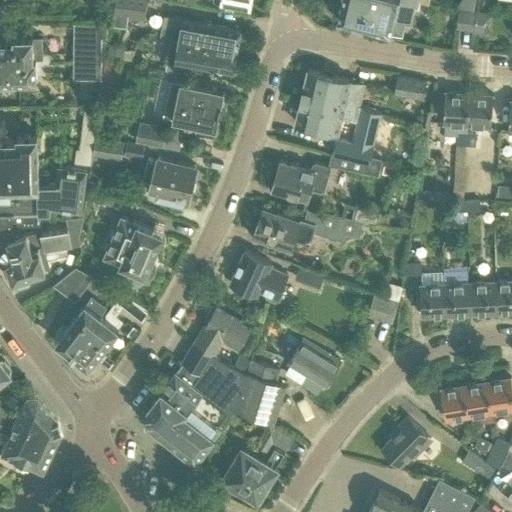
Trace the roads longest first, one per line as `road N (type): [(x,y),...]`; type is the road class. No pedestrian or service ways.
road 1 (residential): [(93,432),(212,237),(283,29)]
road 2 (residential): [(283,511),(385,378),(439,347),(511,335)]
road 3 (residential): [(511,70),(283,29)]
road 4 (tertiary): [(0,304),(93,432)]
